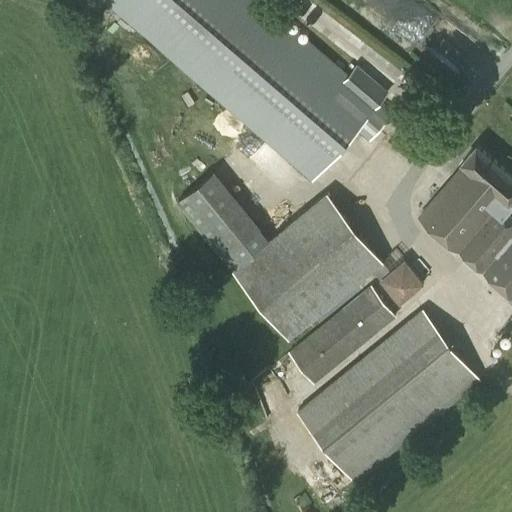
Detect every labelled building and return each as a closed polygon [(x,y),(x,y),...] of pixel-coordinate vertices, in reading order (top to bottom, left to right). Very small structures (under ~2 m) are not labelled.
[(346,74),(260,0),(104,0),(312,179),(357,127),(369,138),(391,113),(378,103),(389,91),(356,62),(346,74)] [(511,294),(511,212),(507,209),(511,203),(511,199),(511,198),(511,196),(511,172),(478,143),(464,160),(468,163),(421,216),(511,294)] [(222,256),(260,225),(214,169),(176,200),(222,256)] [(233,267),(290,336),(385,259),(332,193),(329,190),(233,267)] [(371,284),(288,350),(314,382),(396,315),(371,284)] [(355,482),(481,379),(422,307),(296,410),(355,482)]
